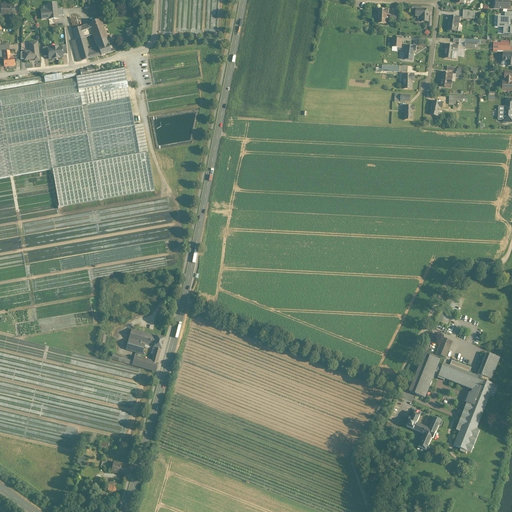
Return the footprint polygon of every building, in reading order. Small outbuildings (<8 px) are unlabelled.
[(509,0),(506,0),(501,0),(494,0),(495,9),(509,10),(509,0)] [(47,9),(41,10),(41,20),(48,20),(58,20),(58,16),(57,10),(57,4),(46,5),(47,9)] [(14,6),(0,6),(0,17),(7,17),(7,16),(13,16),(13,17),(14,17),(14,13),(14,6)] [(389,10),(382,10),(378,10),(377,14),(378,14),(378,24),(386,24),(386,15),(388,15),(389,10)] [(421,10),(416,10),(416,17),(417,17),(417,18),(418,19),(419,20),(420,21),(421,21),(421,22),(428,22),(428,17),(428,13),(425,10),(421,10)] [(470,11),(463,11),(463,19),(474,19),(475,12),(470,12),(470,11)] [(460,18),(454,17),(449,17),(448,21),(449,21),(448,31),(458,32),(460,18)] [(511,17),(505,17),(498,17),(498,28),(504,28),(504,33),(511,33),(511,17)] [(106,37),(100,20),(89,24),(93,35),(98,48),(108,44),(106,37)] [(89,24),(81,27),(84,38),(93,35),(89,24)] [(84,38),(81,27),(73,30),(79,52),(81,61),(90,58),(88,50),(84,38)] [(108,44),(98,48),(99,50),(101,55),(101,56),(115,51),(112,43),(109,36),(106,37),(108,44)] [(396,39),(393,39),(392,43),(392,47),(392,48),(401,49),(401,40),(396,39)] [(510,51),(510,42),(501,41),(501,44),(494,44),(494,50),(504,51),(504,50),(510,51)] [(37,42),(29,43),(30,52),(24,52),(25,59),(25,60),(31,60),(34,59),(35,61),(39,60),(37,42)] [(450,45),(445,45),(445,49),(446,49),(444,59),(456,60),(458,46),(450,45)] [(410,47),(405,46),(405,51),(406,51),(405,60),(412,61),(413,52),(416,52),(416,47),(410,46),(410,47)] [(55,47),(51,48),(48,49),(49,56),(49,59),(52,59),(53,59),(56,59),(55,47)] [(61,47),(58,47),(55,47),(56,59),(59,58),(63,58),(62,55),(62,47),(61,47)] [(96,48),(88,50),(90,58),(101,55),(99,50),(97,51),(96,48)] [(14,58),(10,58),(9,50),(2,51),(3,57),(4,67),(14,66),(14,58)] [(511,54),(504,54),(503,56),(502,56),(501,57),(501,59),(502,60),(503,60),(503,62),(508,62),(508,66),(511,66),(511,54)] [(94,68),(80,70),(81,76),(95,73),(94,68)] [(135,126),(125,69),(76,77),(76,78),(0,91),(0,90),(42,83),(40,76),(0,83),(0,178),(140,154),(135,126)] [(453,74),(446,73),(446,74),(442,73),(441,78),(442,78),(441,87),(451,88),(453,74)] [(62,74),(44,77),(45,83),(63,79),(62,74)] [(414,75),(408,75),(403,75),(403,80),(404,80),(404,89),(412,89),(412,82),(414,82),(414,75)] [(511,81),(511,79),(506,79),(506,82),(503,82),(503,91),(511,91),(511,82),(511,81)] [(437,102),(432,101),(431,106),(432,106),(430,115),(438,117),(440,108),(442,108),(443,103),(437,102)] [(415,106),(409,106),(409,107),(404,107),(404,111),(405,111),(405,121),(412,121),(413,111),(415,111),(415,106)] [(511,107),(506,107),(504,107),(503,121),(503,122),(504,123),(505,124),(506,124),(507,124),(508,123),(511,122),(511,107)] [(142,124),(135,126),(140,154),(147,153),(142,124)] [(149,348),(153,349),(156,335),(131,328),(125,350),(142,354),(144,347),(145,347),(145,348),(148,349),(149,348)] [(152,360),(159,362),(165,338),(156,335),(153,349),(152,350),(154,350),(152,360)] [(453,342),(442,338),(436,354),(446,358),(453,342)] [(156,372),(159,362),(152,360),(134,355),(133,358),(114,353),(111,360),(156,372)] [(483,365),(478,378),(469,374),(471,368),(452,361),(449,368),(443,365),(442,368),(437,366),(440,360),(431,357),(432,355),(425,353),(425,355),(424,355),(423,358),(422,360),(420,363),(421,363),(420,365),(418,368),(419,369),(418,372),(417,372),(416,375),(416,376),(415,377),(414,381),(413,383),(413,382),(411,386),(412,386),(411,388),(417,391),(415,395),(425,398),(427,392),(428,392),(429,389),(428,389),(430,385),(432,382),(431,382),(433,378),(435,375),(439,377),(438,379),(439,377),(444,379),(444,381),(445,379),(447,380),(450,381),(454,382),(454,383),(457,384),(461,385),(464,387),(467,388),(470,389),(473,390),(472,394),(470,393),(466,403),(467,404),(458,425),(456,430),(460,432),(454,446),(461,449),(467,452),(471,453),(470,452),(478,431),(480,432),(480,431),(476,430),(490,395),(493,397),(497,387),(488,383),(490,380),(491,380),(492,378),(493,375),(494,371),(495,371),(496,368),(497,364),(498,364),(499,361),(499,359),(491,355),(490,356),(486,354),(484,359),(483,359),(482,362),(481,364),(483,365)] [(429,429),(416,424),(421,413),(415,410),(410,421),(407,427),(413,430),(424,435),(418,447),(426,451),(432,438),(433,439),(441,421),(434,418),(429,429)] [(128,466),(113,462),(111,462),(110,467),(112,468),(111,472),(126,476),(128,466)] [(123,486),(104,481),(104,484),(109,486),(107,491),(121,495),(123,486)]
